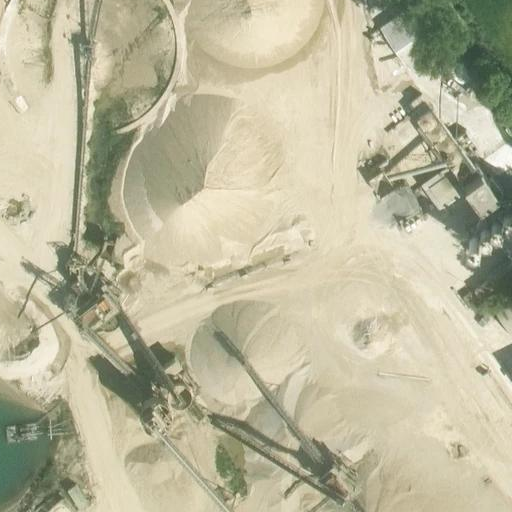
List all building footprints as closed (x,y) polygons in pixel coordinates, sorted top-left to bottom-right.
[(389,155),(364,172),(403,228),(456,192),(472,216),(495,201),(428,103),(377,138),(389,155)] [(124,237),(115,233),(108,248),(117,252),(124,237)] [(117,257),(111,253),(93,276),(99,280),(117,257)] [(93,257),(74,258),(75,274),(93,273),(93,257)] [(511,266),(482,289),(489,299),(511,281),(511,266)] [(81,282),(88,291),(96,285),(89,275),(81,282)] [(91,299),(82,286),(68,296),(77,309),(91,299)] [(121,300),(113,288),(90,304),(98,316),(121,300)] [(466,288),(455,296),(463,306),(473,298),(466,288)] [(511,292),(494,306),(511,331),(511,292)] [(73,311),(69,305),(37,327),(41,333),(73,311)] [(127,324),(129,320),(129,315),(128,311),(125,308),(122,307),(118,306),(115,307),(110,309),(108,312),(107,317),(108,321),(110,324),(113,327),(116,328),(120,328),(124,326),(127,324)] [(130,306),(132,320),(177,376),(181,371),(130,306)] [(155,390),(88,309),(82,312),(148,396),(155,390)] [(338,449),(261,354),(253,357),(331,454),(338,449)] [(199,375),(195,373),(189,373),(185,374),(183,376),(180,379),(178,384),(178,389),(180,393),(184,397),(189,399),(195,399),(199,397),(202,394),(204,389),(205,385),(203,380),(199,375)] [(184,403),(168,385),(148,403),(164,420),(184,403)] [(215,410),(206,397),(194,405),(204,418),(215,410)] [(330,458),(222,409),(218,419),(326,468),(330,458)] [(372,478),(350,452),(332,467),(354,494),(372,478)] [(345,489),(341,484),(317,504),(321,508),(345,489)] [(382,511),(365,489),(359,493),(374,511),(382,511)] [(50,511),(70,511),(73,510),(57,493),(44,505),(50,511)]
